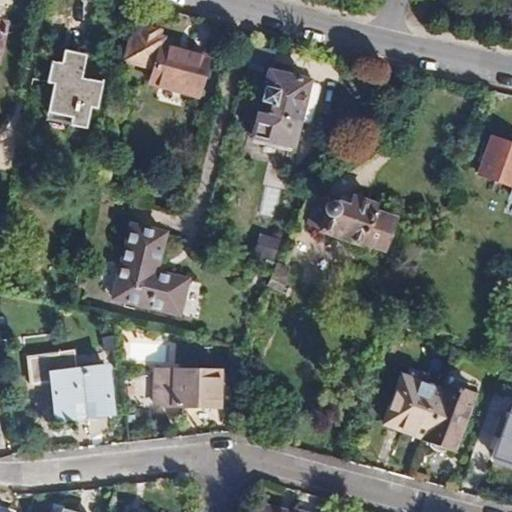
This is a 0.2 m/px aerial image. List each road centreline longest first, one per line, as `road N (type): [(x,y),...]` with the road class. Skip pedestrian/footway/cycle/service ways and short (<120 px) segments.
road 1 (residential): [(10,474),(234,454)]
road 2 (residential): [(234,454),(450,511)]
road 3 (residential): [(226,0),(382,40)]
road 4 (residential): [(382,40),(511,66)]
